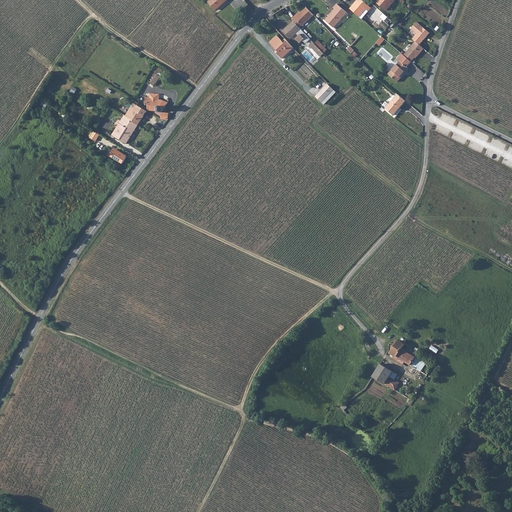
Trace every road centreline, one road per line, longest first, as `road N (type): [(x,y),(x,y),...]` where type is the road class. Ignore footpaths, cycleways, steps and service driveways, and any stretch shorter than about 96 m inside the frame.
road 1 (tertiary): [(0,398),(73,255),(248,25),(282,0)]
road 2 (unclassified): [(394,339),(384,348),(346,309),(341,292),(419,192),(428,100)]
road 3 (track): [(332,291),(121,192)]
road 4 (track): [(39,316),(241,409)]
road 5 (track): [(245,417),(337,447),(364,465),(394,510)]
road 6 (track): [(241,409),(272,346),(332,291),(341,292)]
road 7 (track): [(0,139),(90,11)]
road 8 (track): [(199,89),(78,0)]
